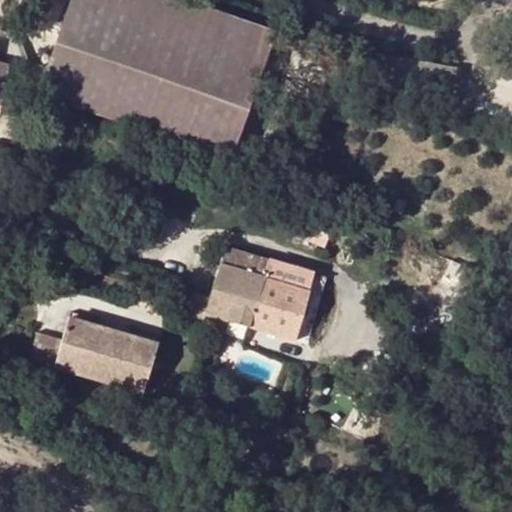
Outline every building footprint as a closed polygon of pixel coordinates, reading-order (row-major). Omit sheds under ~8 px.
[(73,0),(48,72),(41,95),(230,159),(263,65),(275,31),(184,0),(73,0)] [(42,52),(40,54),(40,56),(39,58),(40,60),(42,62),(44,62),(46,62),(48,62),(50,60),(51,58),(51,55),(50,54),(48,52),(46,51),(43,51),(42,52)] [(31,91),(41,95),(48,72),(31,66),(31,91)] [(12,160),(0,157),(0,170),(9,172),(12,160)] [(27,164),(12,160),(9,172),(24,175),(27,164)] [(325,248),(328,240),(330,225),(293,209),(282,231),(325,248)] [(310,284),(321,287),(323,275),(283,263),(226,246),(207,312),(296,339),(310,284)] [(157,343),(69,317),(62,339),(37,331),(30,357),(143,391),(157,343)]
